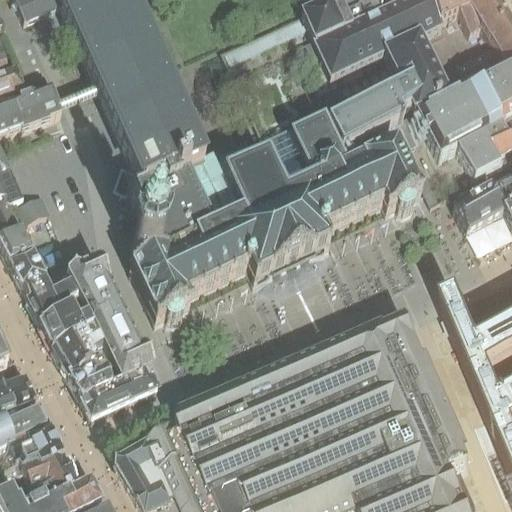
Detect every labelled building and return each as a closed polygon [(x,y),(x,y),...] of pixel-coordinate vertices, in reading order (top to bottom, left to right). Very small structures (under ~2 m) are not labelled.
[(126,0),(18,0),(11,4),(21,30),(24,29),(24,31),(56,17),(108,136),(127,178),(119,175),(111,200),(129,206),(148,244),(143,242),(130,249),(127,264),(132,274),(139,276),(128,281),(153,333),(162,328),(163,329),(164,332),(170,334),(179,330),(181,324),(179,320),(188,316),(184,307),(244,279),(251,294),(328,257),(320,242),(380,214),(384,222),(393,217),(395,221),(401,224),(410,220),(412,214),(410,209),(419,205),(393,152),(361,167),(354,152),(337,162),(323,133),(321,129),(286,146),(284,141),(244,161),(240,153),(221,163),(204,171),(126,0)] [(385,101),(323,133),(337,162),(354,152),(389,134),(402,159),(424,203),(428,213),(438,208),(416,163),(414,164),(409,155),(415,152),(403,128),(401,128),(397,121),(407,117),(410,124),(411,124),(447,105),(418,47),(441,36),(438,32),(455,23),(467,45),(478,39),(483,46),(488,54),(452,73),(463,97),(511,71),(511,38),(509,33),(488,0),(420,0),(419,1),(380,19),(378,14),(379,14),(371,0),(367,0),(343,11),(342,18),(339,12),(330,16),(327,10),(297,24),(221,58),(228,72),(303,38),(327,90),(381,64),(396,95),(385,101)] [(308,50),(298,54),(304,66),(314,62),(308,50)] [(436,169),(453,161),(511,128),(511,71),(465,97),(448,105),(447,105),(411,124),(412,124),(436,169)] [(0,106),(47,90),(43,81),(20,89),(15,76),(0,81),(0,106)] [(0,145),(60,123),(47,90),(0,106),(0,145)] [(511,128),(453,161),(470,190),(511,169),(511,128)] [(0,216),(9,213),(21,208),(0,163),(0,216)] [(511,184),(488,198),(501,222),(511,215),(511,184)] [(501,222),(488,198),(451,218),(464,242),(501,222)] [(14,215),(21,233),(48,222),(41,204),(14,215)] [(0,216),(0,246),(20,237),(9,213),(0,216)] [(511,215),(501,222),(509,238),(511,239),(511,215)] [(20,237),(0,246),(0,260),(7,273),(31,262),(20,237)] [(20,297),(42,286),(31,262),(7,273),(19,298),(20,297)] [(103,368),(115,393),(147,378),(150,376),(141,357),(137,359),(95,270),(63,286),(67,292),(76,312),(89,339),(96,353),(103,368)] [(76,312),(67,292),(49,301),(42,286),(20,297),(26,309),(25,309),(37,333),(76,312)] [(440,320),(461,370),(511,490),(511,341),(478,361),(458,311),(440,320)] [(49,359),(89,339),(76,312),(37,333),(49,359)] [(459,511),(448,486),(449,485),(468,477),(438,408),(444,405),(426,364),(419,367),(406,336),(332,368),(176,437),(178,441),(150,457),(144,460),(144,461),(167,511),(459,511)] [(56,370),(66,388),(103,368),(96,353),(89,339),(49,359),(56,370)] [(66,388),(79,411),(115,393),(103,368),(66,388)] [(125,412),(152,399),(153,399),(155,398),(154,398),(155,398),(147,378),(115,393),(125,412)] [(0,423),(33,411),(32,408),(28,406),(29,402),(22,388),(0,395),(0,423)] [(91,428),(125,412),(115,393),(79,411),(88,429),(89,428),(89,429),(91,428)] [(0,460),(29,447),(47,439),(35,414),(0,427),(0,460)] [(38,478),(62,468),(48,440),(30,449),(29,447),(0,460),(0,477),(2,483),(18,476),(20,480),(35,473),(38,478)] [(135,511),(167,511),(144,461),(121,474),(120,474),(119,478),(118,483),(119,483),(135,511)] [(20,480),(34,511),(41,508),(43,511),(44,511),(59,504),(77,494),(69,480),(69,479),(62,468),(38,478),(35,473),(20,480)] [(0,481),(0,511),(16,511),(16,510),(13,511),(0,481)] [(96,511),(100,511),(100,510),(89,490),(88,489),(60,505),(59,504),(44,511),(43,511),(41,508),(34,511),(33,511),(96,511)]
